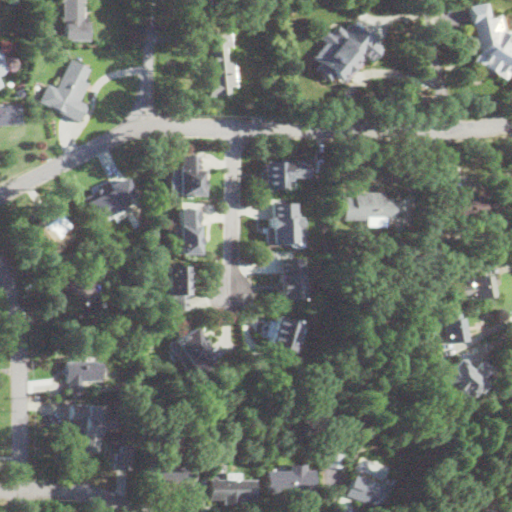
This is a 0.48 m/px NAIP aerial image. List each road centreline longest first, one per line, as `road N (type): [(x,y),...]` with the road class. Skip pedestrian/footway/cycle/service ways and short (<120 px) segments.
road 1 (residential): [(511,117),(453,132),(142,128),(0,194)]
road 2 (residential): [(21,511),(17,319),(0,269)]
road 3 (residential): [(234,129),(229,294)]
road 4 (residential): [(141,511),(71,491),(0,489)]
road 5 (residential): [(453,132),(418,0)]
road 6 (residential): [(142,128),(147,0)]
